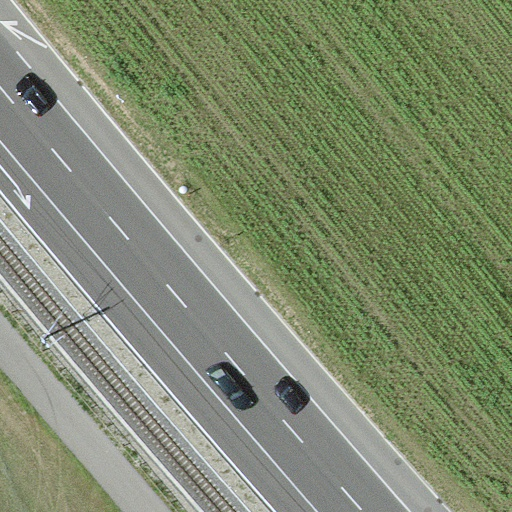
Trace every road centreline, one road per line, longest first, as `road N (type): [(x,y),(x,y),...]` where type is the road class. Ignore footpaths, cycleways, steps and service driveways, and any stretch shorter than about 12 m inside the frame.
road 1 (tertiary): [(430,511),(0,37)]
road 2 (primary): [(0,89),(362,511)]
road 3 (tertiary): [(0,148),(71,247),(296,511)]
